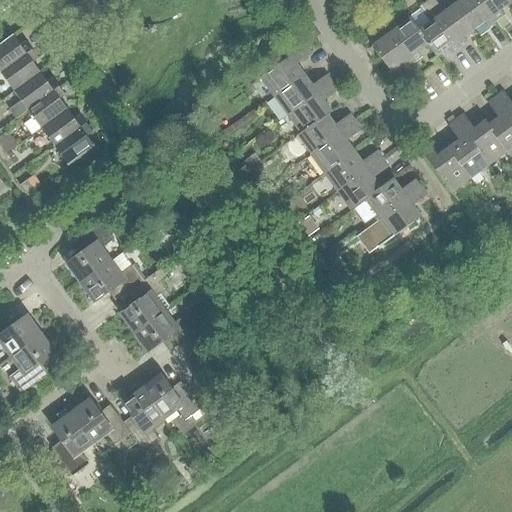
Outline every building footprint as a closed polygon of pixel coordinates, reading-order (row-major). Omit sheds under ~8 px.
[(428,0),(425,3),(458,49),(466,43),(462,37),(473,30),(454,4),(442,12),(433,0),(428,0)] [(458,0),(454,4),(473,30),(483,22),(487,28),(495,22),(479,0),(458,0)] [(510,2),(508,0),(479,0),(495,22),(503,16),(499,10),(510,2)] [(429,23),(418,30),(417,31),(427,44),(426,45),(435,57),(446,49),(450,55),(458,49),(425,3),(418,8),(429,23)] [(386,12),(379,18),(413,64),(421,58),(417,52),(426,45),(427,44),(417,31),(418,30),(409,18),(397,27),(386,12)] [(383,37),(371,46),(390,72),(401,64),(405,69),(413,64),(379,18),(372,23),(383,37)] [(12,35),(0,43),(0,73),(32,50),(26,42),(20,46),(12,35)] [(273,97),(304,75),(296,65),(310,54),(304,45),(259,78),(273,97)] [(13,92),(40,72),(32,62),(37,58),(32,50),(0,73),(13,92)] [(27,110),(59,87),(53,79),(47,83),(40,72),(13,92),(20,101),(9,109),(15,118),(27,110)] [(304,75),(273,97),(287,116),(331,83),(326,75),(311,85),(304,75)] [(287,116),(300,133),(300,134),(327,115),(331,113),(323,101),(337,91),(331,83),(287,116)] [(40,128),(66,109),(59,99),(64,95),(59,87),(27,110),(40,128)] [(511,105),(502,92),(494,98),(511,121),(511,105)] [(511,153),(511,121),(494,98),(486,103),(497,118),(487,125),(486,125),(506,152),(505,153),(508,156),(511,153)] [(40,128),(54,147),(85,124),(80,116),(74,120),(66,109),(40,128)] [(296,136),(310,155),(354,123),(349,115),(334,125),(327,115),(300,134),(300,133),(296,136)] [(462,115),(454,120),(488,165),(505,153),(506,152),(486,125),(487,125),(484,121),(473,129),(462,115)] [(454,120),(447,126),(457,141),(447,148),(469,179),(488,165),(454,120)] [(324,173),(354,151),(346,141),(360,131),(354,123),(310,155),(324,173)] [(85,124),(54,147),(68,166),(94,147),(86,136),(91,132),(85,124)] [(469,179),(447,148),(436,156),(426,142),(417,148),(450,193),(469,179)] [(337,192),(381,159),(376,151),(361,162),(354,151),(324,173),(337,192)] [(0,159),(7,169),(7,168),(14,163),(6,153),(0,157),(0,159)] [(254,154),(247,160),(252,167),(260,162),(254,154)] [(380,188),(373,178),(387,167),(381,159),(337,192),(351,211),(353,210),(363,202),(362,202),(380,188)] [(373,217),(376,220),(420,187),(414,179),(400,190),(392,179),(380,188),(362,202),(363,202),(353,210),(363,224),(373,217)] [(27,196),(27,195),(34,191),(26,180),(19,185),(27,196)] [(389,239),(420,217),(412,206),(426,195),(420,187),(376,220),(389,239)] [(318,207),(311,212),(316,218),(322,214),(318,207)] [(65,265),(79,284),(111,260),(102,248),(112,240),(100,224),(76,241),(84,251),(65,265)] [(320,266),(330,278),(342,268),(332,256),(320,266)] [(131,291),(142,282),(130,265),(120,273),(111,260),(79,284),(93,303),(111,289),(119,300),(131,291)] [(118,315),(132,334),(164,310),(155,298),(166,290),(159,282),(167,276),(162,268),(142,282),(131,291),(137,301),(118,315)] [(164,310),(132,334),(146,353),(165,339),(173,349),(196,332),(184,315),(173,323),(164,310)] [(0,345),(9,357),(41,334),(27,315),(8,329),(1,319),(0,319),(0,345)] [(41,334),(9,357),(18,370),(8,377),(20,394),(44,377),(36,367),(55,353),(41,334)] [(160,374),(140,388),(164,420),(176,411),(183,421),(200,409),(183,386),(173,393),(160,374)] [(126,428),(129,434),(142,451),(159,439),(151,429),(164,420),(140,388),(121,402),(135,421),(126,428)] [(207,404),(215,398),(209,390),(201,395),(207,404)] [(69,413),(93,445),(105,435),(113,446),(129,434),(126,428),(112,410),(102,418),(88,399),(69,413)] [(222,411),(231,423),(241,417),(237,411),(225,409),(222,411)] [(93,445),(69,413),(50,427),(64,446),(54,453),(71,476),(88,464),(80,454),(93,445)] [(73,493),(64,481),(58,485),(67,497),(73,493)]
